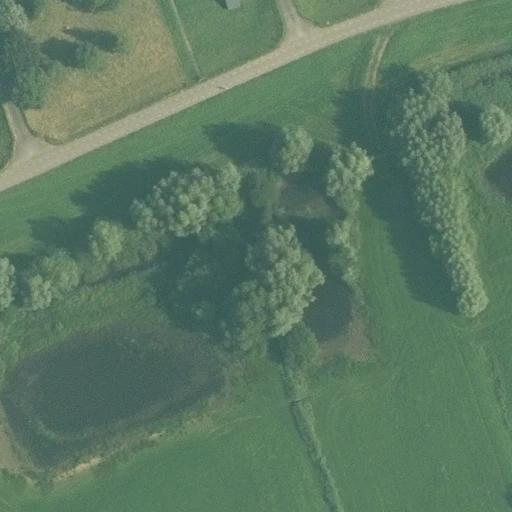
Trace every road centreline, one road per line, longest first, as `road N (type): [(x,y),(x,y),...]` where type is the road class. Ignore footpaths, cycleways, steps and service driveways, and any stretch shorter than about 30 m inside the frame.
road 1 (tertiary): [(0,184),(301,48),(440,0)]
road 2 (track): [(376,155),(365,109),(390,12)]
